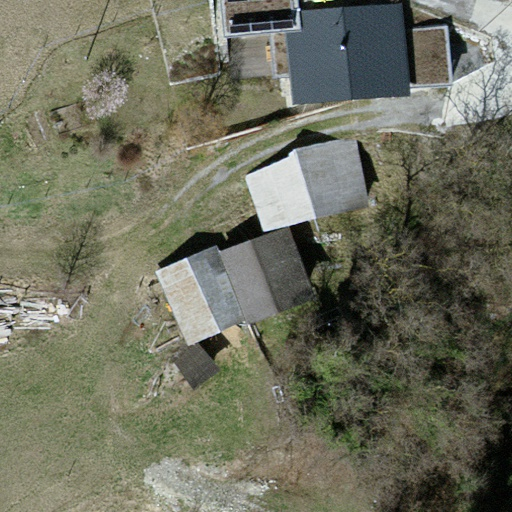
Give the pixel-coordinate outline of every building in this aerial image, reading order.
[(224,0),(227,28),(290,22),(287,0),(224,0)] [(290,22),(298,107),(402,97),(394,12),(290,22)] [(335,152),(256,177),(273,231),(352,206),(335,152)] [(213,256),(241,327),(297,305),(270,234),(213,256)] [(213,256),(159,276),(186,347),(241,327),(213,256)]
